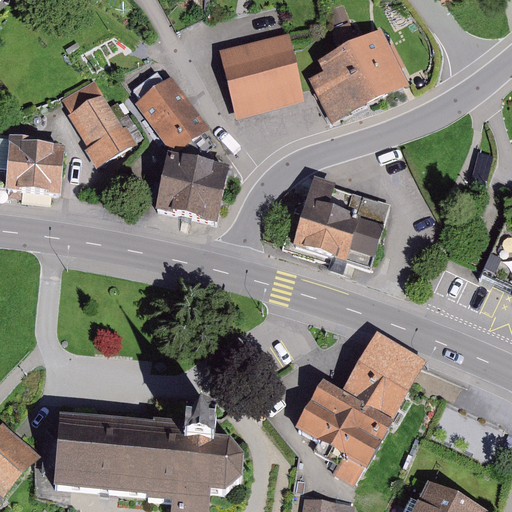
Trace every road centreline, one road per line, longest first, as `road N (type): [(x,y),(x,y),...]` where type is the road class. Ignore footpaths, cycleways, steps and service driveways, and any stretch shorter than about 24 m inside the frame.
road 1 (unclassified): [(491,86),(428,121),(306,162),(271,190),(228,274)]
road 2 (secondary): [(228,274),(371,317),(511,374)]
road 3 (secondary): [(0,232),(228,274)]
